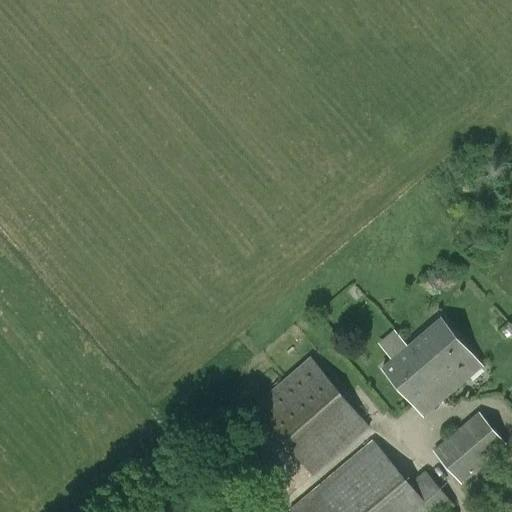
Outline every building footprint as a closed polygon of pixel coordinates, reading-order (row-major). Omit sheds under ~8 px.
[(459,171),(479,196),(491,186),(471,161),(459,171)] [(442,318),(409,345),(424,364),(434,356),(449,374),(439,383),(449,395),(482,366),(442,318)] [(424,364),(409,345),(384,367),(424,415),(449,395),(439,383),(449,374),(434,356),(424,364)] [(310,357),(256,405),(314,474),(369,427),(310,357)] [(480,410),(434,450),(462,484),(508,444),(480,410)] [(426,469),(411,481),(374,438),(289,510),(291,511),(447,511),(456,505),(426,469)]
